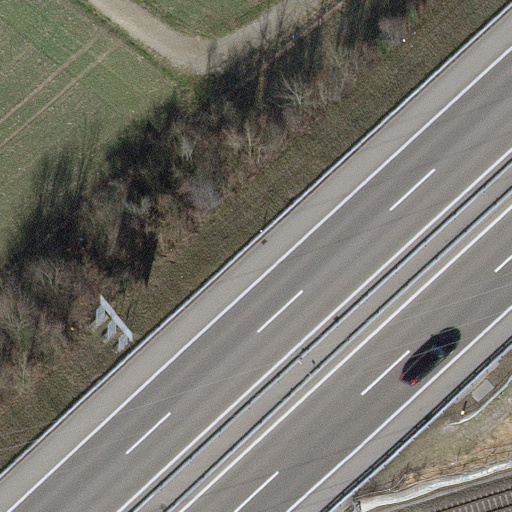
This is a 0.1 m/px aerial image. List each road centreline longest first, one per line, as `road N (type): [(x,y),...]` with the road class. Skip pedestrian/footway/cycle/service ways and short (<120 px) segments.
road 1 (motorway): [(511,101),(65,511)]
road 2 (motorway): [(238,511),(511,259)]
road 3 (track): [(295,0),(249,38),(206,48),(173,48),(105,0)]
